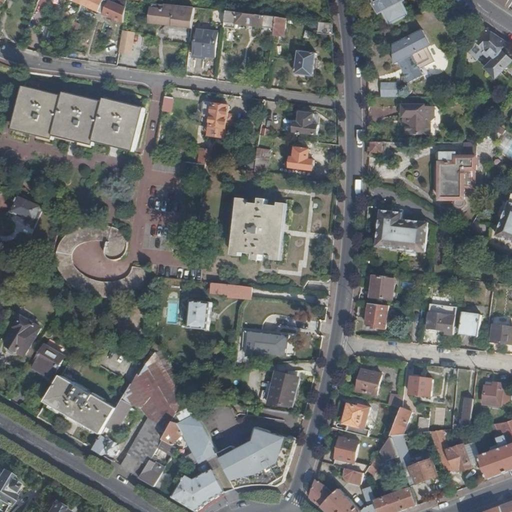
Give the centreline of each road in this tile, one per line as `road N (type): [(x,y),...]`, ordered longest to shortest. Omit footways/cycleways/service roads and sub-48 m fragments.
road 1 (residential): [(354,105),(52,66),(0,50)]
road 2 (secondary): [(354,105),(353,228),(339,342)]
road 3 (secondary): [(339,342),(287,511)]
road 4 (residential): [(339,342),(511,364)]
road 5 (secondary): [(0,423),(147,511)]
